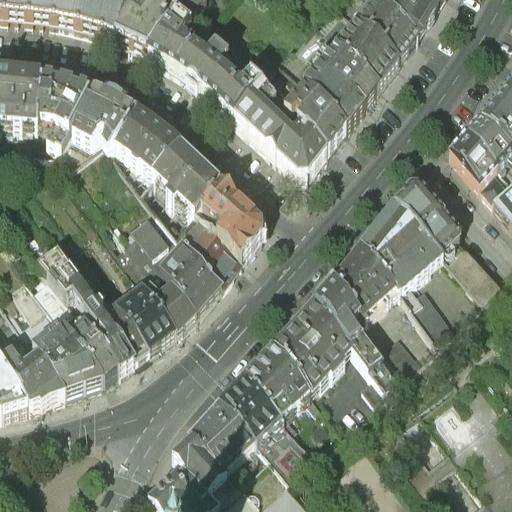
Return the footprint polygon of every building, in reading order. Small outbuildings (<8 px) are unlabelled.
[(0,0),(0,32),(16,34),(25,35),(28,0),(0,0)] [(82,0),(28,0),(25,35),(45,37),(73,42),(82,0)] [(82,0),(73,42),(84,46),(103,52),(117,57),(118,53),(116,52),(126,27),(135,6),(137,3),(136,1),(136,0),(82,0)] [(202,12),(184,0),(158,0),(152,8),(153,9),(186,36),(188,37),(205,15),(202,12)] [(184,0),(202,12),(211,0),(184,0)] [(445,6),(437,0),(395,0),(384,20),(416,51),(431,28),(445,6)] [(143,7),(137,3),(135,6),(126,27),(116,52),(118,53),(117,57),(123,59),(128,61),(149,16),(146,15),(148,11),(143,7)] [(150,12),(148,11),(146,15),(149,16),(128,61),(138,66),(148,71),(177,35),(183,40),(186,36),(153,9),(150,12)] [(416,51),(384,20),(376,13),(356,37),(398,75),(407,64),(416,51)] [(336,19),(315,41),(334,61),(356,37),(336,19)] [(183,40),(177,35),(148,71),(159,76),(175,86),(191,98),(209,112),(232,134),(246,120),(260,105),(248,96),(242,103),(223,88),(226,85),(223,82),(226,77),(214,67),(210,71),(206,69),(204,72),(184,56),(192,47),(183,40)] [(398,75),(356,37),(334,61),(334,62),(336,64),(376,103),(386,90),(398,75)] [(319,83),(311,92),(300,83),(308,74),(316,65),(327,74),(336,64),(334,62),(334,61),(315,41),(314,41),(293,66),(290,63),(276,79),(278,81),(305,105),(313,113),(329,90),(319,83)] [(376,103),(336,64),(327,74),(319,83),(329,90),(313,113),(345,144),(360,125),(376,103)] [(319,83),(308,74),(300,83),(311,92),(319,83)] [(278,81),(266,94),(269,97),(293,117),(305,105),(278,81)] [(478,131),(511,162),(511,88),(497,107),(488,118),(478,131)] [(17,94),(0,92),(0,142),(36,146),(37,140),(42,97),(17,94)] [(61,170),(71,151),(92,111),(77,105),(63,102),(53,100),(42,97),(37,140),(47,141),(56,143),(46,162),(54,166),(54,167),(61,170)] [(290,154),(264,128),(274,118),(260,105),(246,120),(232,134),(263,162),(297,194),(307,193),(327,168),(313,155),(300,143),(290,154)] [(313,113),(305,105),(293,117),(284,127),(300,143),(313,155),(327,168),(331,162),(345,144),(313,113)] [(105,117),(92,111),(71,151),(93,161),(101,154),(105,157),(104,163),(107,170),(114,165),(137,134),(126,128),(117,123),(105,117)] [(511,165),(511,162),(478,131),(472,138),(466,145),(497,181),(511,165)] [(166,151),(137,134),(114,165),(130,177),(131,181),(136,185),(141,184),(154,195),(180,165),(166,151)] [(487,209),(492,214),(506,201),(493,186),(497,181),(466,145),(458,154),(449,165),(487,209)] [(190,175),(180,165),(154,195),(152,197),(168,210),(165,214),(173,221),(176,218),(194,235),(201,227),(221,203),(190,175)] [(33,169),(28,168),(20,170),(32,182),(33,169)] [(506,201),(492,214),(511,234),(511,197),(506,201)] [(437,221),(420,202),(410,201),(406,205),(408,206),(404,210),(395,218),(440,268),(441,269),(449,262),(448,261),(458,253),(458,246),(445,230),(441,230),(436,226),(437,221)] [(260,241),(221,203),(201,227),(209,234),(212,238),(223,247),(219,252),(216,255),(241,277),(247,269),(261,251),(260,241)] [(440,268),(395,218),(383,232),(372,246),(361,261),(396,303),(400,307),(444,270),(443,269),(442,269),(441,269),(440,268)] [(209,234),(201,227),(194,235),(194,236),(202,243),(209,234)] [(131,248),(129,248),(134,254),(149,272),(161,286),(174,272),(167,263),(168,262),(147,236),(134,246),(132,245),(132,246),(131,248)] [(209,293),(221,303),(229,293),(241,277),(216,255),(202,243),(194,236),(177,257),(182,263),(209,293)] [(223,247),(212,238),(209,242),(219,252),(223,247)] [(449,262),(441,269),(442,269),(443,269),(444,270),(461,289),(460,289),(473,304),(490,289),(470,266),(458,253),(448,261),(449,262)] [(139,280),(149,272),(134,254),(125,262),(139,280)] [(40,285),(56,274),(51,268),(45,259),(30,269),(35,276),(40,285)] [(114,269),(137,299),(148,291),(139,280),(125,262),(125,261),(114,269)] [(396,303),(361,261),(348,277),(332,297),(359,332),(361,334),(396,303)] [(209,293),(182,263),(174,272),(161,286),(168,295),(196,330),(208,317),(221,303),(209,293)] [(149,272),(139,280),(148,291),(159,304),(168,295),(161,286),(149,272)] [(91,354),(119,389),(125,385),(134,379),(101,333),(98,329),(93,321),(90,317),(71,291),(58,273),(56,274),(40,285),(38,286),(47,298),(51,305),(65,322),(72,317),(97,349),(91,354)] [(71,291),(90,317),(103,308),(92,292),(86,284),(83,286),(81,284),(71,291)] [(498,298),(490,289),(473,304),(482,314),(498,298)] [(137,299),(141,305),(144,308),(143,308),(175,350),(185,340),(196,330),(168,295),(159,304),(148,291),(137,299)] [(359,332),(332,297),(325,305),(316,316),(351,365),(371,391),(383,406),(396,396),(358,345),(355,345),(354,346),(350,340),(359,332)] [(73,360),(87,349),(81,342),(81,341),(65,322),(51,305),(47,298),(33,310),(36,314),(54,336),(73,360)] [(408,319),(407,319),(436,359),(452,343),(422,302),(409,312),(405,315),(408,319)] [(141,305),(116,324),(148,369),(161,359),(175,350),(143,308),(144,308),(141,305)] [(17,347),(33,368),(53,354),(44,343),(54,336),(36,314),(22,325),(31,337),(17,347)] [(93,321),(98,329),(105,324),(99,316),(93,321)] [(351,365),(316,316),(293,340),(273,361),(298,392),(311,409),(329,390),(330,392),(344,376),(343,375),(351,365)] [(142,374),(148,369),(116,324),(115,324),(101,333),(134,379),(142,374)] [(397,348),(380,361),(400,388),(418,374),(397,348)] [(119,389),(91,354),(87,349),(73,360),(72,361),(102,400),(110,395),(119,389)] [(39,378),(64,413),(70,410),(102,400),(72,361),(66,365),(59,354),(58,355),(56,352),(53,354),(33,368),(32,369),(39,378)] [(298,392),(273,361),(258,378),(242,393),(280,436),(281,435),(290,445),(295,440),(286,430),(305,412),(314,423),(318,419),(311,409),(298,392)] [(488,511),(489,511),(511,511),(511,416),(479,372),(418,417),(451,462),(488,511)] [(64,413),(39,378),(21,391),(9,375),(0,381),(0,382),(29,425),(51,417),(64,413)] [(0,433),(3,432),(29,425),(0,382),(0,433)] [(375,419),(385,409),(383,406),(371,391),(360,399),(375,419)] [(280,436),(242,393),(231,405),(219,417),(246,445),(255,457),(256,459),(280,436)] [(246,445),(219,417),(193,445),(189,450),(191,453),(173,470),(184,484),(203,505),(222,487),(255,457),(246,445)] [(375,450),(421,511),(460,511),(433,475),(401,431),(375,450)] [(280,436),(256,459),(291,501),(318,474),(309,465),(301,457),(301,458),(290,445),(281,435),(280,436)] [(210,511),(203,505),(184,484),(175,492),(173,491),(164,500),(150,511),(210,511)] [(226,491),(222,487),(203,505),(210,511),(291,511),(286,506),(278,511),(257,511),(258,511),(257,509),(256,508),(254,507),(253,506),(251,506),(249,506),(247,507),(245,508),(243,505),(242,506),(240,504),(237,501),(236,502),(234,499),(235,498),(234,497),(233,498),(230,495),(231,494),(230,493),(229,494),(227,492),(228,491),(227,489),(226,491)]
